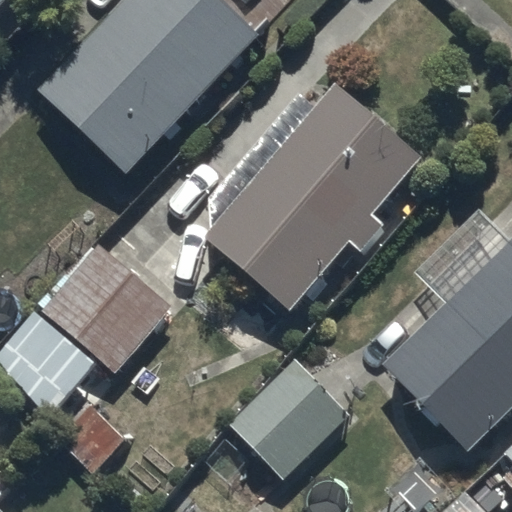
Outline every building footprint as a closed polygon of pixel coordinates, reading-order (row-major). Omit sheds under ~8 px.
[(0,0),(0,9),(8,0),(0,0)] [(230,0),(126,0),(39,88),(124,173),(264,33),(230,0)] [(261,171),(208,233),(297,308),(360,234),(367,241),(382,223),(372,215),(425,152),(341,80),(320,105),(308,94),(251,162),(261,171)] [(450,301),(387,363),(471,448),(511,407),(511,239),(482,209),(420,270),(450,301)] [(99,240),(41,308),(119,373),(176,305),(99,240)] [(0,356),(51,423),(95,367),(33,317),(0,355),(0,356)] [(297,355),(230,419),(287,479),(354,415),(297,355)] [(131,437),(89,401),(56,441),(98,476),(131,437)] [(422,458),(389,489),(411,511),(433,511),(455,492),(422,458)]
